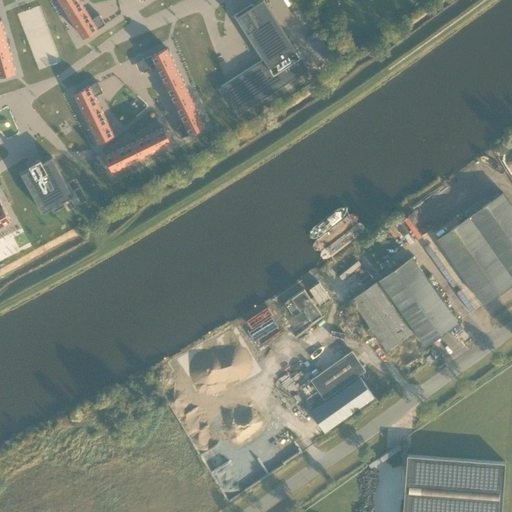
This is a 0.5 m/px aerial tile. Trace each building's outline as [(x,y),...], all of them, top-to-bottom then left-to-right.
[(92,19),(80,0),(59,0),(83,38),(106,24),(99,14),(92,19)] [(309,70),(264,0),(262,0),(254,6),(248,9),(246,7),(235,14),(265,60),(222,87),(219,89),(229,105),(231,103),(238,115),(309,70)] [(0,76),(16,72),(1,19),(0,19),(0,76)] [(328,48),(320,36),(312,42),(323,59),(326,56),(331,53),(328,48)] [(205,126),(167,48),(139,62),(139,63),(138,63),(142,72),(143,71),(144,72),(157,66),(185,123),(177,127),(182,138),(205,126)] [(114,135),(95,96),(103,92),(98,82),(74,93),(99,142),(114,135)] [(112,171),(172,143),(165,128),(105,156),(112,171)] [(74,196),(52,157),(43,162),(41,159),(30,165),(31,168),(22,174),(43,213),(52,207),(54,210),(66,204),(64,201),(74,196)] [(437,238),(483,304),(511,283),(511,204),(503,192),(437,238)] [(0,226),(11,220),(0,200),(0,226)] [(380,279),(426,345),(459,322),(412,256),(380,279)] [(351,300),(386,349),(411,331),(376,281),(351,300)] [(330,299),(319,283),(310,289),(321,305),(330,299)] [(307,316),(311,322),(321,315),(303,290),(285,303),(294,316),(298,323),(307,316)] [(246,347),(280,323),(270,309),(236,332),(246,347)] [(365,370),(352,351),(311,380),(325,399),(365,370)] [(435,359),(431,353),(427,356),(431,362),(435,359)] [(361,376),(311,412),(325,432),(375,396),(361,376)] [(502,511),(506,461),(408,454),(403,511),(502,511)]
